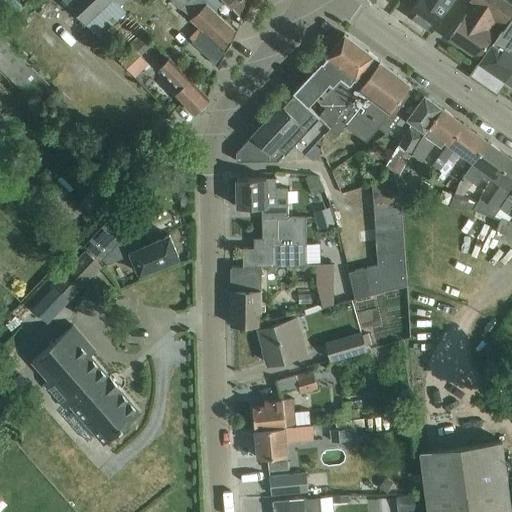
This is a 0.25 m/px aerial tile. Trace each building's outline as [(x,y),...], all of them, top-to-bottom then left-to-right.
[(71,0),(67,4),(84,23),(108,0),(112,0),(118,6),(124,0),(71,0)] [(171,0),(179,8),(187,0),(171,0)] [(187,0),(179,8),(190,16),(189,18),(192,23),(201,31),(225,52),(236,31),(215,9),(224,0),(225,0),(240,14),(236,18),(240,22),(252,0),(187,0)] [(452,0),(417,0),(408,14),(432,30),(452,0)] [(466,14),(449,39),(477,57),(493,33),(488,30),(494,21),(501,26),(511,10),(511,4),(505,0),(471,0),(474,2),(467,13),(466,14)] [(470,74),(470,75),(495,92),(504,78),(505,78),(511,67),(511,15),(503,28),(501,27),(470,74)] [(225,52),(201,31),(191,42),(213,62),(223,51),(225,52)] [(0,32),(0,69),(32,102),(51,82),(0,32)] [(305,78),(293,91),(295,93),(308,104),(314,97),(319,101),(318,101),(326,107),(320,115),(332,125),(380,61),(343,34),(322,60),(318,59),(314,64),(315,67),(312,69),(308,65),(300,74),(305,78)] [(136,80),(150,66),(141,57),(153,47),(144,38),(119,61),(136,80)] [(194,113),(208,99),(168,58),(160,66),(180,87),(174,93),(194,113)] [(332,125),(329,129),(338,134),(344,125),(366,141),(377,126),(386,133),(395,122),(396,119),(410,103),(419,90),(410,83),(380,61),(332,125)] [(293,91),(236,152),(236,163),(277,162),(279,160),(294,144),(305,155),(329,128),(329,129),(332,125),(330,126),(307,104),(308,104),(295,93),(293,91)] [(423,93),(414,106),(410,103),(396,119),(395,122),(400,126),(406,118),(410,122),(397,144),(399,146),(412,152),(422,133),(441,107),(423,93)] [(422,133),(412,152),(418,157),(423,160),(435,142),(440,146),(444,141),(447,143),(463,122),(441,107),(422,133)] [(447,143),(431,164),(439,170),(440,171),(445,175),(461,153),(472,161),(487,140),(463,122),(447,143)] [(458,183),(451,207),(472,208),(477,201),(463,196),(473,181),(476,184),(486,170),(496,178),(497,178),(511,157),(487,140),(472,161),(473,162),(458,183)] [(314,145),(306,155),(312,159),(313,160),(313,159),(321,150),(314,145)] [(477,201),(472,208),(474,209),(494,215),(500,207),(511,189),(511,158),(511,157),(497,178),(496,178),(495,179),(502,183),(487,203),(479,197),(477,201)] [(337,168),(332,170),(341,189),(346,186),(337,168)] [(440,171),(436,177),(441,180),(445,175),(440,171)] [(372,196),(400,195),(399,191),(394,175),(372,184),(372,196)] [(262,217),(288,216),(287,188),(276,188),(276,177),(237,178),(237,206),(262,205),(262,217)] [(98,183),(77,203),(95,221),(115,201),(98,183)] [(500,207),(494,215),(500,218),(497,228),(511,235),(511,232),(511,222),(508,221),(511,217),(506,213),(511,204),(511,189),(507,196),(500,207)] [(400,206),(400,195),(372,196),(373,207),(400,206)] [(109,216),(83,244),(100,260),(102,258),(108,263),(125,256),(128,264),(133,261),(138,273),(150,268),(177,257),(168,235),(141,246),(140,243),(138,242),(136,241),(132,239),(130,241),(126,232),(122,228),(138,210),(127,200),(111,218),(109,216)] [(400,217),(400,206),(373,207),(373,219),(400,217)] [(335,224),(330,207),(314,211),(319,229),(335,224)] [(253,247),(243,248),(244,265),(262,265),(286,264),(300,264),(316,264),(320,264),(320,244),(306,244),(306,242),(305,216),(288,216),(262,217),(263,237),(253,237),(253,247)] [(400,217),(373,219),(374,230),(401,229),(400,217)] [(401,229),(374,230),(374,242),(401,241),(401,229)] [(402,252),(401,241),(374,242),(375,253),(402,252)] [(70,298),(101,266),(85,250),(54,283),(70,298)] [(402,264),(402,252),(375,253),(375,265),(402,264)] [(320,307),(331,304),(331,264),(320,264),(316,264),(316,283),(320,307)] [(375,265),(364,268),(370,294),(403,286),(402,264),(375,265)] [(262,265),(244,265),(231,266),(231,325),(261,325),(262,265)] [(370,294),(364,268),(348,272),(354,298),(370,294)] [(14,297),(0,309),(7,316),(20,303),(14,297)] [(16,317),(6,325),(12,331),(21,323),(16,317)] [(300,354),(305,353),(300,333),(294,334),(291,319),(258,328),(267,364),(300,354)] [(73,325),(33,360),(50,379),(44,383),(65,407),(71,403),(105,443),(140,413),(120,390),(122,389),(111,376),(109,377),(90,355),(80,344),(85,339),(73,325)] [(330,361),(364,350),(359,332),(326,343),(330,361)] [(299,392),(319,387),(314,370),(275,380),(279,392),(298,387),(299,392)] [(408,383),(394,384),(395,397),(409,396),(408,383)] [(254,429),(309,424),(308,410),(293,412),(292,398),(263,401),(263,405),(252,406),(254,429)] [(342,409),(335,410),(336,421),(343,420),(352,419),(350,403),(342,403),(342,409)] [(309,424),(254,429),(257,458),(267,457),(268,472),(288,470),(285,442),(313,439),(312,424),(309,424)] [(354,428),(331,430),(332,441),(355,439),(354,428)] [(439,448),(424,450),(424,451),(430,511),(511,511),(503,440),(456,446),(455,446),(439,448)] [(269,476),(271,496),(308,492),(306,472),(269,476)] [(387,492),(393,482),(385,478),(379,487),(387,492)] [(0,490),(0,511),(11,503),(0,490)] [(422,494),(398,497),(399,511),(423,509),(422,494)] [(321,511),(322,510),(320,497),(305,499),(273,503),(273,511),(321,511)]
